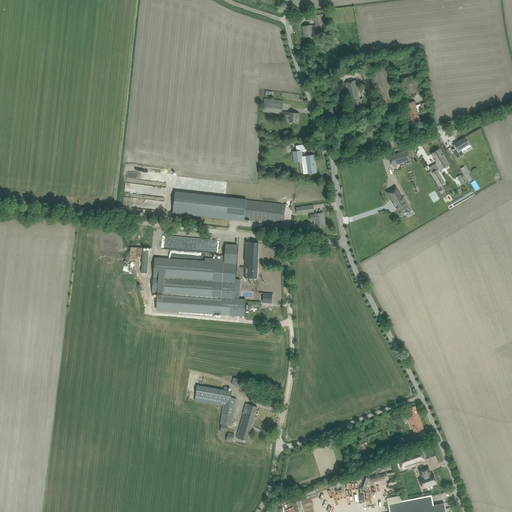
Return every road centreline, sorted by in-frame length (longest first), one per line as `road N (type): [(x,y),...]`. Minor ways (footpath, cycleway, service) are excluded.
road 1 (track): [(0,209),(210,230)]
road 2 (unclassified): [(421,397),(277,450),(285,403)]
road 3 (unclassified): [(333,162),(511,108)]
road 4 (unclassified): [(421,397),(345,244)]
road 5 (unclassified): [(333,162),(289,42),(289,0)]
road 6 (track): [(287,239),(292,343),(285,403)]
road 7 (unclassified): [(345,244),(210,230)]
road 8 (unclassified): [(466,511),(421,397)]
